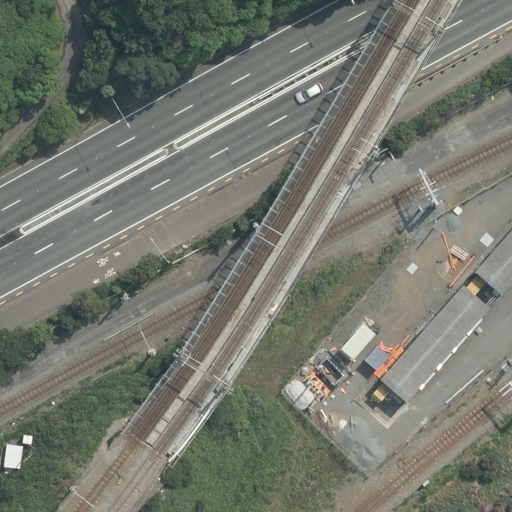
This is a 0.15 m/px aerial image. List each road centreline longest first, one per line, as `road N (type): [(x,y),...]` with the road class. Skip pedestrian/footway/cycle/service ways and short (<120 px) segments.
road 1 (primary): [(502,0),(0,271)]
road 2 (primary): [(0,212),(391,0)]
